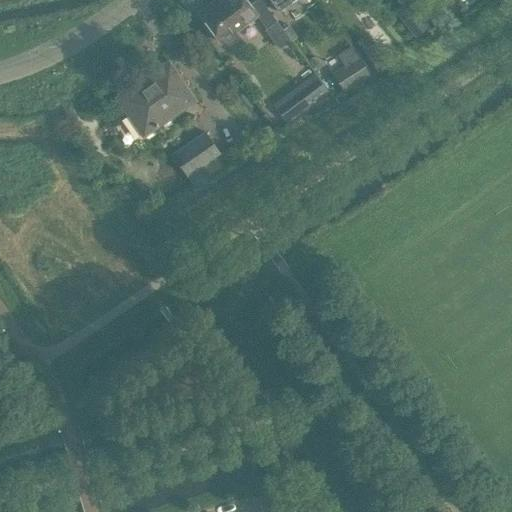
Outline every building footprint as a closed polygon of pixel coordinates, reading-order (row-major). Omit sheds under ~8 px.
[(260,0),(255,0),(249,5),(245,0),(216,0),(198,13),(219,42),(222,40),(224,44),(229,44),(236,39),(236,35),(233,31),(255,15),(266,28),(274,22),(276,21),(260,0)] [(269,0),(278,11),(293,0),(269,0)] [(382,63),(365,37),(353,45),(371,71),(382,63)] [(343,65),(331,72),(340,86),(343,90),(343,91),(369,74),(366,70),(357,56),(343,65)] [(143,135),(193,100),(168,63),(167,64),(157,71),(118,98),(143,135)] [(315,76),(274,107),(285,121),(326,90),(315,76)] [(186,176),(218,153),(219,153),(204,132),(171,154),(172,155),(186,176)]
